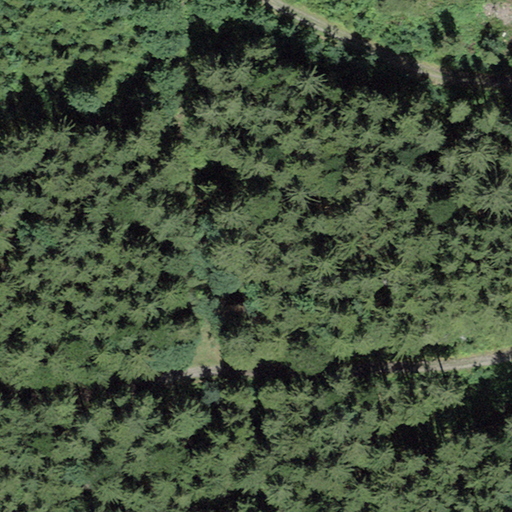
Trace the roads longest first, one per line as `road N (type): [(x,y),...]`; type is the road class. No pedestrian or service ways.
road 1 (track): [(0,396),(82,396),(204,371),(467,366),(511,356)]
road 2 (track): [(511,85),(450,79),(263,0)]
